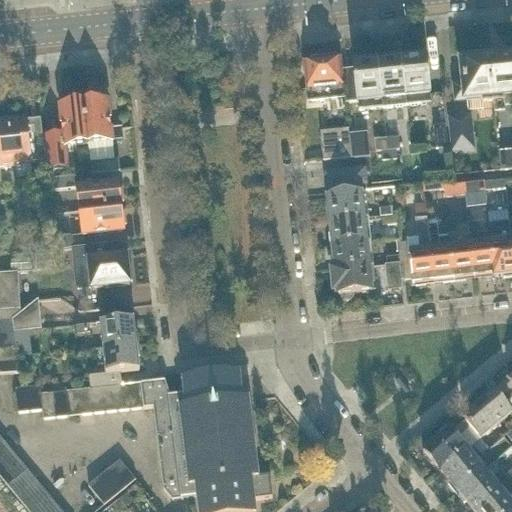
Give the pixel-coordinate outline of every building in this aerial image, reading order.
[(504,106),(511,105),(511,52),(500,54),(501,59),(490,60),(493,102),(504,101),(504,106)] [(427,59),(415,60),(415,57),(403,58),(408,107),(423,106),(422,97),(431,96),(427,59)] [(490,60),(479,61),(478,57),(463,58),(464,63),(462,63),(463,69),(465,86),(456,87),(457,102),(483,99),(483,104),(493,102),(490,60)] [(340,61),(337,61),(337,58),(325,60),(325,63),(306,65),(310,103),(328,101),(328,99),(344,97),(340,61)] [(393,109),(408,107),(403,58),(390,59),(391,63),(380,64),(383,100),(392,99),(393,109)] [(375,101),(383,100),(380,64),(355,67),(360,112),(376,111),(375,101)] [(109,104),(103,105),(103,102),(90,103),(90,106),(85,107),(89,146),(90,146),(93,176),(121,173),(120,161),(115,161),(109,104)] [(85,107),(80,107),(79,104),(67,106),(67,108),(61,109),(64,137),(46,139),(50,169),(69,167),(67,149),(89,146),(85,107)] [(453,153),(454,153),(474,151),(471,118),(450,120),(453,153)] [(27,123),(26,123),(23,120),(13,121),(11,124),(0,125),(0,170),(16,169),(17,178),(33,176),(32,165),(45,164),(41,123),(28,124),(27,123)] [(437,151),(449,150),(447,127),(435,128),(437,151)] [(353,161),(350,136),(350,131),(321,134),(324,164),(344,162),(353,161)] [(353,161),(362,160),(371,159),(368,134),(350,136),(353,161)] [(387,140),(389,152),(401,151),(400,139),(387,140)] [(377,154),(389,152),(387,140),(375,141),(377,154)] [(502,173),(511,171),(511,157),(500,159),(502,173)] [(346,174),(363,172),(362,160),(353,161),(344,162),(346,174)] [(428,166),(430,185),(449,183),(447,164),(428,166)] [(363,172),(346,174),(326,176),(328,190),(367,186),(366,172),(363,172)] [(52,193),(76,190),(75,178),(51,180),(52,193)] [(486,194),(506,192),(505,183),(485,185),(486,194)] [(123,191),(120,191),(119,185),(80,189),(82,213),(122,209),(121,204),(124,204),(123,191)] [(464,187),(466,197),(486,194),(485,185),(464,187)] [(446,199),(466,197),(464,187),(445,190),(446,199)] [(332,225),(370,221),(367,195),(329,200),(332,225)] [(125,214),(122,214),(122,209),(82,213),(85,237),(72,238),(74,250),(89,249),(97,248),(96,236),(124,233),(124,227),(127,227),(125,214)] [(383,219),(393,218),(392,209),(381,210),(382,220),(383,219)] [(432,252),(429,228),(427,209),(416,210),(418,221),(416,222),(418,240),(409,241),(409,242),(406,242),(406,245),(402,245),(406,283),(414,282),(414,286),(416,285),(417,288),(426,287),(426,284),(435,283),(432,252)] [(393,218),(383,219),(384,227),(397,226),(396,218),(393,218)] [(332,249),(372,245),(370,221),(332,225),(333,235),(330,236),(332,249)] [(511,278),(511,242),(510,224),(490,227),(491,235),(496,278),(504,277),(505,280),(511,278)] [(491,235),(479,236),(478,225),(469,226),(470,229),(472,247),(475,278),(484,277),(484,280),(496,278),(491,235)] [(440,240),(439,226),(429,228),(432,252),(435,283),(443,282),(444,285),(455,283),(451,239),(440,240)] [(455,283),(463,282),(467,282),(467,279),(475,278),(472,247),(470,229),(458,230),(458,236),(450,237),(451,239),(455,283)] [(337,273),(375,269),(372,245),(332,249),(333,262),(335,262),(337,272),(337,273)] [(128,259),(119,260),(117,246),(97,248),(89,249),(92,275),(77,276),(78,290),(93,289),(94,291),(131,287),(130,283),(133,283),(132,272),(129,272),(128,259)] [(388,268),(400,266),(399,258),(387,259),(388,268)] [(389,292),(403,291),(400,266),(388,268),(387,268),(389,292)] [(356,296),(377,294),(375,269),(337,273),(337,272),(333,272),(335,294),(339,294),(339,297),(340,297),(341,302),(344,305),(349,306),(353,304),(356,300),(356,296)] [(0,287),(20,286),(19,274),(0,275),(0,287)] [(0,299),(20,299),(20,286),(0,287),(0,299)] [(0,311),(21,310),(20,299),(0,299),(0,311)] [(41,331),(41,326),(39,301),(22,315),(22,323),(17,323),(17,333),(41,331)] [(22,323),(22,315),(21,310),(0,311),(0,323),(17,323),(22,323)] [(138,334),(136,334),(134,321),(102,325),(105,350),(139,346),(138,334)] [(0,336),(17,336),(17,333),(17,323),(0,323),(0,336)] [(78,336),(91,335),(90,326),(77,327),(78,336)] [(0,349),(18,349),(17,336),(0,336),(0,349)] [(91,391),(104,389),(116,388),(123,387),(122,374),(140,372),(138,359),(141,359),(139,346),(105,350),(107,376),(90,378),(91,391)] [(0,362),(19,362),(18,349),(0,349),(0,362)] [(0,375),(20,375),(19,362),(0,362),(0,375)] [(250,402),(243,403),(239,376),(185,383),(186,396),(171,397),(166,383),(166,382),(141,385),(144,411),(154,409),(164,491),(174,503),(184,501),(184,500),(200,498),(201,511),(254,511),(254,502),(274,500),(271,477),(258,479),(255,455),(257,454),(257,452),(254,452),(253,442),(256,442),(255,440),(253,440),(251,429),(254,429),(254,427),(251,427),(250,417),(252,416),(252,414),(249,415),(248,404),(251,404),(250,402)] [(511,378),(508,382),(509,384),(496,395),(511,414),(511,378)] [(131,412),(144,411),(141,385),(128,387),(131,412)] [(119,413),(131,412),(128,387),(123,387),(116,388),(119,413)] [(43,413),(42,396),(41,388),(28,390),(31,414),(43,413)] [(106,415),(119,413),(116,388),(104,389),(106,415)] [(94,416),(106,415),(104,389),(91,391),(94,416)] [(19,415),(31,414),(28,390),(16,391),(19,415)] [(82,417),(94,416),(91,391),(79,392),(82,417)] [(69,419),(82,417),(79,392),(66,394),(69,419)] [(511,416),(511,414),(496,395),(495,393),(485,402),(486,403),(474,414),(473,412),(463,420),(465,422),(470,429),(481,442),(511,416)] [(57,420),(69,419),(66,394),(54,395),(57,420)] [(44,422),(57,420),(54,395),(42,396),(43,413),(44,422)] [(458,440),(470,429),(465,422),(452,432),(450,430),(442,438),(443,440),(424,455),(441,476),(443,474),(469,452),(458,440)] [(0,461),(12,452),(4,442),(0,445),(0,461)] [(0,476),(1,478),(20,461),(12,452),(0,461),(0,476)] [(457,495),(485,472),(469,452),(443,474),(451,484),(449,485),(457,495)] [(9,487),(28,471),(20,461),(1,478),(9,487)] [(126,490),(137,482),(121,462),(110,471),(126,490)] [(17,497),(36,481),(28,471),(9,487),(17,497)] [(116,499),(126,490),(110,471),(100,479),(116,499)] [(474,511),(476,511),(511,482),(511,473),(506,478),(506,477),(496,485),(485,472),(457,495),(465,505),(467,503),(474,511)] [(105,507),(116,499),(100,479),(89,488),(105,507)] [(25,507),(44,491),(36,481),(17,497),(25,507)] [(511,511),(511,504),(509,500),(511,497),(511,482),(476,511),(511,511)] [(29,511),(38,511),(53,500),(44,491),(25,507),(29,511)] [(58,511),(61,510),(53,500),(38,511),(58,511)]
